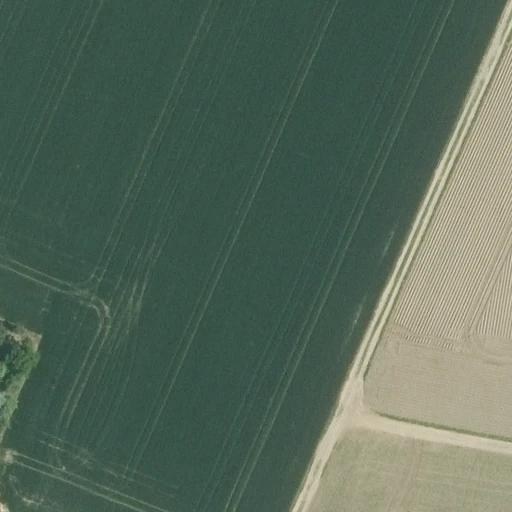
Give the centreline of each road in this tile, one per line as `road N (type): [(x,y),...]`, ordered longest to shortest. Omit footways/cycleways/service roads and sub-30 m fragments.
road 1 (track): [(511,29),(304,511)]
road 2 (track): [(349,411),(511,438)]
